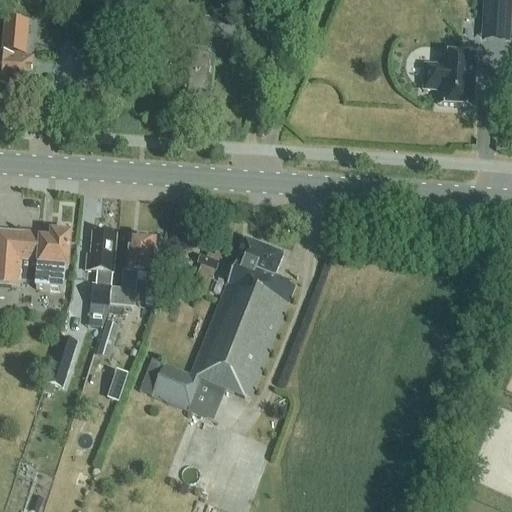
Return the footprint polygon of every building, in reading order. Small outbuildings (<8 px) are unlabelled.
[(510,20),(510,0),(485,0),(484,18),(510,20)] [(233,41),(235,22),(203,19),(201,38),(233,41)] [(31,88),(33,61),(18,59),(22,25),(7,24),(4,58),(0,57),(0,91),(10,92),(10,86),(31,88)] [(209,103),(213,60),(212,60),(213,51),(188,48),(187,64),(183,67),(182,75),(185,79),(183,103),(187,107),(198,109),(198,108),(202,105),(203,105),(203,102),(209,103)] [(473,109),(476,59),(442,57),(441,69),(425,68),(424,92),(440,93),(439,107),(473,109)] [(0,287),(19,289),(19,285),(35,286),(35,292),(64,294),(66,270),(67,270),(70,237),(67,236),(67,233),(55,232),(54,235),(51,235),(51,236),(23,234),(23,236),(0,233),(0,287)] [(113,275),(116,238),(93,236),(91,257),(87,257),(86,273),(99,274),(98,285),(111,286),(112,275),(113,275)] [(123,272),(121,290),(114,289),(113,297),(109,309),(110,309),(110,307),(130,309),(132,295),(135,295),(137,275),(152,276),(156,241),(129,239),(126,272),(123,272)] [(249,402),(295,287),(274,279),(283,257),(245,242),(191,378),(152,362),(139,393),(187,413),(200,382),(249,402)] [(216,274),(220,265),(207,259),(203,268),(216,274)] [(113,297),(114,289),(92,287),(90,307),(109,309),(113,297)] [(109,362),(119,329),(107,326),(97,358),(109,362)] [(122,368),(132,371),(140,344),(130,341),(122,368)] [(79,347),(64,342),(50,388),(65,393),(79,347)] [(50,414),(52,404),(44,403),(42,412),(50,414)] [(35,466),(48,470),(51,459),(38,455),(35,466)]
